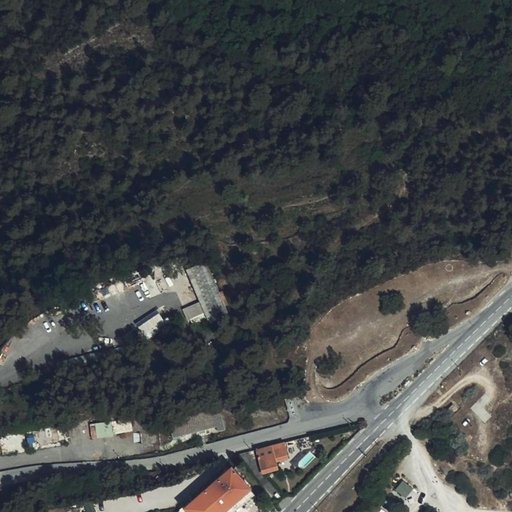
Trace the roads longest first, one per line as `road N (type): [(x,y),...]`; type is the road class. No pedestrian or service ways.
road 1 (unclassified): [(385,418),(359,411),(166,458),(0,478)]
road 2 (secondary): [(385,418),(511,296)]
road 3 (secondary): [(296,511),(385,418)]
